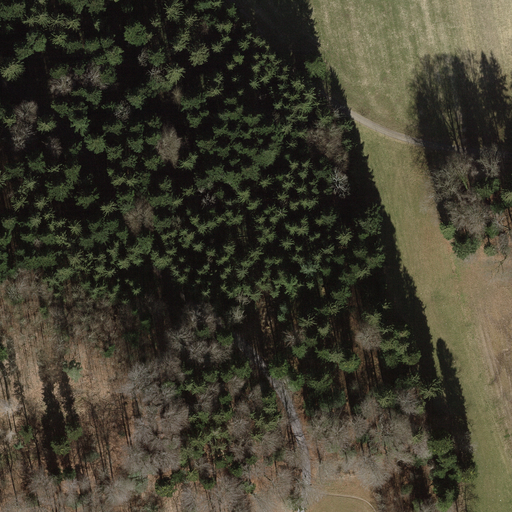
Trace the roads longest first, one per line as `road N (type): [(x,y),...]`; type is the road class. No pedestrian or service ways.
road 1 (track): [(300,511),(307,457),(259,360),(148,257),(66,126),(0,80)]
road 2 (track): [(230,0),(295,75),(347,113),(396,137),(511,158)]
